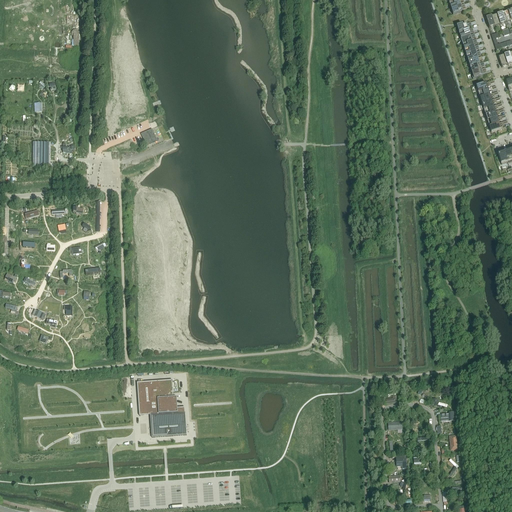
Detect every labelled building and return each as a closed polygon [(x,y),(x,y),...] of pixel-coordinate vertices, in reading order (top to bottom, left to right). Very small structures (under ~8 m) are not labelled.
[(449,4),(451,10),(460,7),(460,4),(464,2),(462,0),(461,0),(459,1),(449,4)] [(465,5),(460,7),(451,10),(453,16),(462,13),(461,9),(465,8),(465,5)] [(506,24),(511,22),(508,12),(502,14),(506,24)] [(502,14),(497,16),(500,26),(506,24),(502,14)] [(495,28),(500,26),(497,16),(491,17),(495,28)] [(486,19),(489,30),(495,28),(491,17),(486,19)] [(457,27),(459,34),(468,30),(467,28),(471,26),(470,23),(463,26),(462,25),(457,27)] [(468,30),(459,34),(461,39),(470,36),(469,33),(473,32),(472,29),(468,30)] [(474,35),(470,36),(461,39),(462,45),(472,42),(471,39),(475,38),(474,35)] [(472,42),(462,45),(464,51),(474,48),(473,45),(477,44),(476,41),(472,42)] [(474,48),(464,51),(466,56),(476,53),(475,51),(479,49),(478,46),(474,48)] [(476,53),(466,56),(468,62),(477,59),(477,56),(481,55),(480,52),(476,53)] [(502,68),(507,66),(504,56),(498,58),(502,68)] [(477,59),(468,62),(470,68),(479,65),(478,62),(482,61),(482,58),(477,59)] [(483,63),(479,65),(470,68),(472,74),(481,70),(480,68),(484,66),(483,63)] [(473,80),(474,80),(483,77),(482,73),(486,72),(485,69),(481,70),(472,74),(473,77),(472,77),(473,80)] [(478,93),(488,89),(487,87),(490,86),(489,83),(476,87),(478,93)] [(478,93),(480,98),(489,95),(489,92),(492,91),(491,88),(488,89),(478,93)] [(480,98),(481,104),(491,101),(490,98),(494,97),(493,94),(489,95),(480,98)] [(481,104),(483,110),(493,107),(492,104),(496,103),(495,100),(491,101),(481,104)] [(485,116),(495,113),(494,110),(498,109),(497,106),(493,107),(483,110),(485,116)] [(495,113),(485,116),(487,122),(497,118),(496,116),(500,114),(499,111),(495,113)] [(489,127),(499,124),(498,121),(501,120),(501,117),(497,118),(487,122),(489,127)] [(502,123),(499,124),(489,127),(491,134),(501,130),(500,127),(503,126),(502,123)] [(145,143),(146,146),(157,141),(152,130),(141,135),(145,143)] [(51,143),(34,143),(34,167),(51,167),(51,143)] [(72,157),(72,147),(66,147),(66,144),(63,144),(63,154),(70,153),(70,157),(72,157)] [(507,165),(504,153),(498,155),(501,166),(507,164),(507,165)] [(35,310),(33,317),(40,319),(42,313),(35,310)] [(158,381),(138,382),(140,410),(151,409),(151,414),(153,414),(154,436),(185,434),(183,412),(185,412),(185,407),(176,408),(175,397),(174,397),(173,380),(162,380),(162,384),(158,384),(158,381)] [(393,400),(385,400),(385,404),(398,403),(397,396),(392,396),(393,400)] [(448,414),(440,415),(441,424),(449,423),(448,414)] [(402,422),(388,423),(388,431),(402,431),(402,422)] [(456,436),(448,437),(450,452),(457,451),(456,436)] [(406,469),(405,457),(396,458),(396,467),(402,467),(402,469),(406,469)] [(451,460),(449,462),(457,469),(459,467),(451,460)] [(454,489),(462,490),(463,481),(458,481),(458,487),(454,487),(454,489)]
